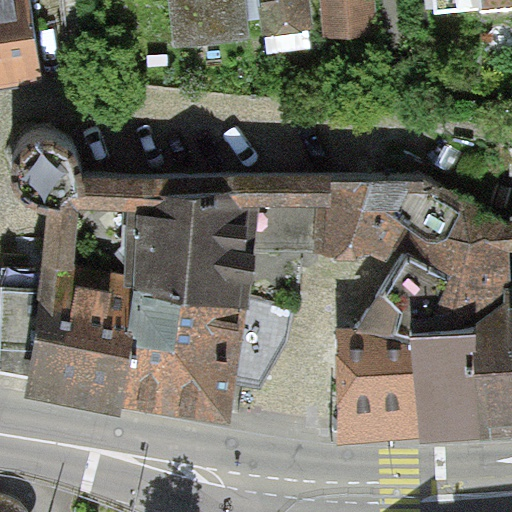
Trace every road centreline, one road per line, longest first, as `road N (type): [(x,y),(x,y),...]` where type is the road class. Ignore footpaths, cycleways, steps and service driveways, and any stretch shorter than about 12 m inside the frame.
road 1 (unknown): [(283,488),(305,329),(361,246),(511,201)]
road 2 (residential): [(0,128),(85,98),(399,107)]
road 3 (primary): [(0,436),(283,488)]
road 4 (primary): [(283,488),(511,484)]
